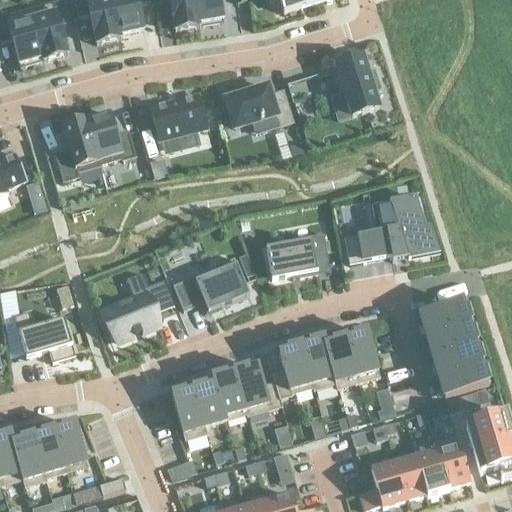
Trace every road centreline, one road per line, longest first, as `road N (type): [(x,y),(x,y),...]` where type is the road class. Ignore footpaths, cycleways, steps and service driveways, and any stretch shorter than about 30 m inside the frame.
road 1 (residential): [(372,23),(292,51),(0,114)]
road 2 (residential): [(457,281),(300,325),(115,392)]
road 3 (residential): [(115,392),(161,511)]
